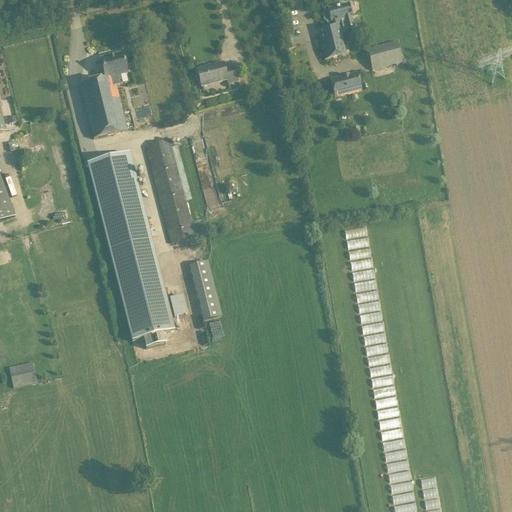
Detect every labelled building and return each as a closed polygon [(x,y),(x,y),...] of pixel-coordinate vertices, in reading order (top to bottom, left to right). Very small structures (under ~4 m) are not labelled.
[(326,23),(330,22),(331,28),(317,31),(325,61),(346,56),(338,27),(344,25),(347,40),(356,37),(351,18),(352,18),(348,5),(327,11),(327,12),(323,13),(322,15),(323,22),(326,23)] [(295,50),(293,43),(292,37),(285,39),(288,51),(295,50)] [(372,72),(402,64),(397,43),(367,51),(372,72)] [(80,86),(87,112),(94,140),(127,132),(116,87),(123,85),(120,76),(127,74),(122,55),(100,60),(105,80),(80,86)] [(228,71),(225,72),(223,64),(210,68),(210,69),(206,70),(206,69),(197,71),(201,88),(227,81),(228,84),(238,82),(235,68),(227,70),(228,71)] [(334,99),(361,92),(357,74),(330,81),(334,99)] [(359,127),(352,129),(354,138),(361,136),(359,127)] [(194,138),(87,166),(132,343),(174,332),(134,173),(151,169),(177,270),(190,267),(204,322),(221,317),(207,262),(225,258),(194,138)] [(0,223),(15,218),(0,177),(0,223)] [(367,227),(352,229),(358,270),(374,268),(372,258),(371,258),(367,227)] [(373,269),(359,272),(360,281),(375,278),(373,269)] [(376,281),(361,282),(362,291),(376,290),(376,281)] [(175,317),(188,315),(185,296),(171,298),(175,317)] [(370,305),(372,310),(379,307),(377,302),(370,305)] [(369,321),(381,320),(381,313),(368,314),(369,321)] [(374,354),(388,352),(387,344),(373,346),(374,354)] [(389,355),(375,356),(375,364),(390,363),(389,355)] [(37,385),(32,364),(9,369),(14,389),(37,385)] [(378,376),(392,373),(390,364),(376,368),(378,376)] [(392,375),(377,378),(386,419),(400,415),(398,406),(399,406),(396,395),(397,395),(392,375)] [(386,420),(387,429),(402,427),(401,418),(386,420)] [(403,429),(388,431),(392,461),(408,459),(405,438),(404,438),(403,429)] [(393,463),(397,482),(412,480),(408,460),(393,463)] [(421,479),(422,488),(436,486),(435,477),(421,479)] [(412,482),(397,483),(398,492),(413,491),(412,482)] [(423,489),(424,498),(438,497),(437,488),(423,489)] [(417,511),(414,492),(399,494),(401,511),(417,511)] [(439,499),(424,501),(425,509),(440,507),(439,499)]
